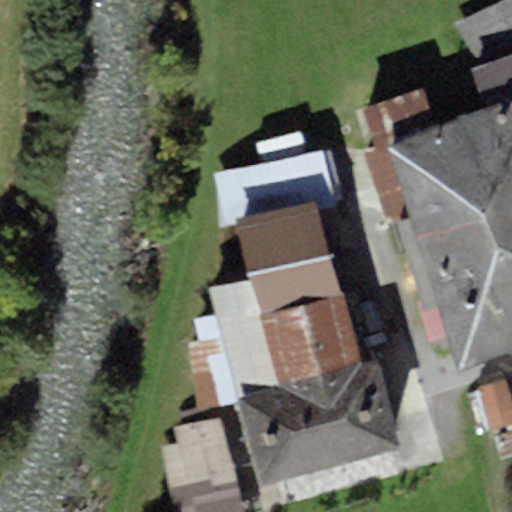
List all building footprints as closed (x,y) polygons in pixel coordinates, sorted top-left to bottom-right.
[(511,43),(474,57),(486,90),(511,80),(511,43)] [(393,133),(391,126),(436,109),(423,76),(365,98),(380,138),(393,133)] [(436,109),(391,126),(393,133),(416,200),(428,238),(511,207),(511,80),(486,90),(436,109)] [(212,170),(225,219),(240,215),(237,206),(320,184),(323,195),(335,192),(321,140),(212,170)] [(262,296),(345,273),(323,195),(320,184),(237,206),(240,215),(254,265),(262,296)] [(428,238),(416,200),(398,206),(426,291),(443,286),(428,238)] [(511,331),(511,207),(428,238),(443,286),(464,350),(511,331)] [(237,379),(282,366),(262,296),(254,265),(209,278),(216,305),(237,379)] [(282,366),(365,343),(345,273),(262,296),(282,366)] [(219,396),(240,390),(237,379),(216,305),(195,311),(201,334),(191,336),(202,400),(219,396)] [(282,366),(237,379),(240,390),(262,467),(404,427),(379,339),(365,343),(282,366)] [(248,511),(221,408),(175,419),(180,437),(161,442),(178,511),(248,511)]
